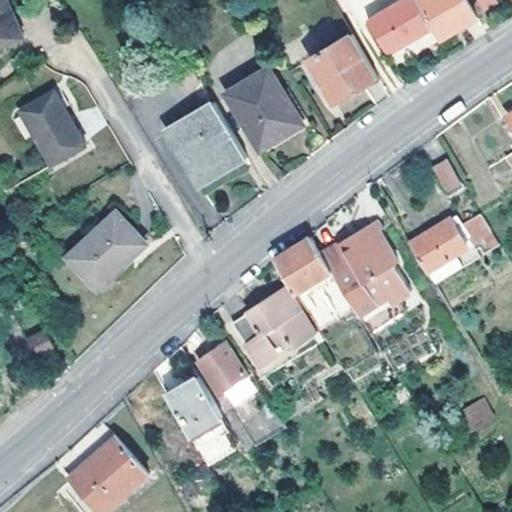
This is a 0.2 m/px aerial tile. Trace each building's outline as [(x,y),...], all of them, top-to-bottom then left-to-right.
[(0,0),(0,50),(27,37),(8,0),(0,0)] [(421,1),(420,0),(405,0),(371,20),(392,56),(438,29),(421,1)] [(471,0),(422,0),(421,1),(438,29),(443,38),(462,27),(465,28),(481,18),(471,0)] [(495,0),(475,0),(482,13),(498,4),(495,0)] [(340,102),(382,77),(357,34),(315,60),(340,102)] [(288,91),(274,71),(232,97),(266,151),(288,138),(286,132),(310,117),(292,88),(288,91)] [(56,91),(22,110),(54,165),(85,146),(56,91)] [(253,161),(219,106),(172,134),(206,189),(253,161)] [(465,183),(451,160),(437,168),(450,191),(465,183)] [(122,210),(76,253),(104,282),(151,240),(122,210)] [(498,234),(486,215),(466,227),(478,247),(498,234)] [(414,243),(440,286),(466,271),(460,260),(474,252),(456,219),(414,243)] [(369,230),(327,256),(361,310),(375,333),(411,311),(404,299),(415,292),(399,265),(403,262),(384,230),(373,237),(369,230)] [(280,259),(325,333),(361,310),(327,256),(316,238),(298,249),(280,259)] [(302,348),(325,334),(294,287),(239,323),(266,365),(268,363),(284,353),(280,347),(295,336),(302,348)] [(32,340),(40,356),(57,348),(49,331),(32,340)] [(240,407),(264,391),(252,371),(231,342),(203,361),(228,395),(231,393),(240,407)] [(204,376),(172,395),(210,462),(237,447),(223,421),(226,418),(204,376)] [(487,401),(478,407),(488,425),(498,419),(487,401)] [(478,407),(458,420),(468,437),(488,425),(478,407)] [(110,511),(154,474),(120,437),(75,477),(106,511),(110,511)] [(237,447),(210,462),(212,467),(239,453),(237,447)] [(216,504),(228,499),(211,467),(185,480),(195,498),(209,490),(216,504)]
